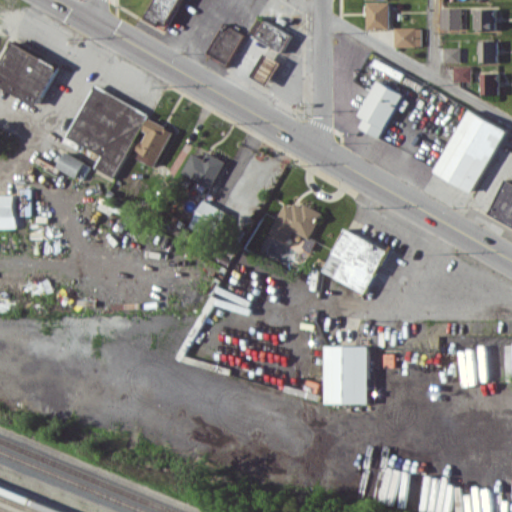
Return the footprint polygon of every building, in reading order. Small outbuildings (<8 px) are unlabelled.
[(169,30),(183,0),(156,0),(147,20),(169,30)] [(368,29),(391,29),(391,2),(368,2),(368,29)] [(442,8),(442,29),(462,28),(461,7),(442,8)] [(497,9),(478,8),(477,29),(496,30),(497,9)] [(251,33),(283,51),(293,34),(266,19),(263,24),(258,21),(251,33)] [(245,31),(223,22),(209,54),(231,63),(245,31)] [(396,46),(422,46),(422,27),(396,27),(396,46)] [(498,62),(499,40),(481,40),(480,61),(498,62)] [(0,70),(0,85),(41,105),(60,63),(13,41),(0,70)] [(460,47),(444,47),(444,61),(460,61),(460,47)] [(281,63),(266,55),(255,76),(270,84),(281,63)] [(455,81),(472,81),(472,66),(455,66),(455,81)] [(482,94),(500,94),(500,72),(482,72),(482,94)] [(361,114),(366,117),(361,126),(382,137),(405,94),(379,80),(361,114)] [(70,138),(104,153),(97,168),(119,178),(149,110),(94,86),(70,138)] [(507,129),(469,109),(437,171),(474,192),(507,129)] [(175,130),(151,118),(145,129),(150,132),(137,156),(157,166),(175,130)] [(194,152),(185,173),(215,187),(227,160),(209,151),(206,158),(194,152)] [(59,168),(83,178),(90,162),(66,152),(59,168)] [(511,182),(504,180),(489,215),(511,224),(511,182)] [(18,194),(0,194),(0,227),(18,227),(18,194)] [(215,232),(224,208),(203,200),(194,225),(215,232)] [(287,203),(271,233),(289,242),(295,230),(311,238),(323,213),(298,200),(295,207),(287,203)] [(388,246),(345,228),(326,273),(370,292),(388,246)] [(511,335),(495,336),(495,346),(511,345),(511,335)] [(328,402),(371,403),(372,346),(329,345),(328,402)]
